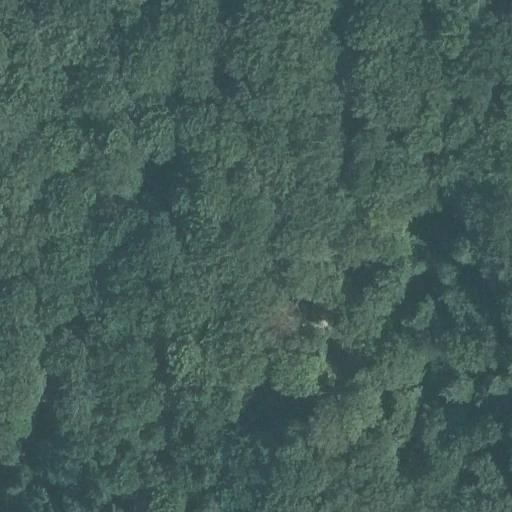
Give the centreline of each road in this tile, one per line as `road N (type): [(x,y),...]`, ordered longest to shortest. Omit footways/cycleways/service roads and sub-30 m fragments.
road 1 (track): [(0,409),(56,400),(160,356),(322,263),(511,193)]
road 2 (track): [(297,511),(348,0)]
